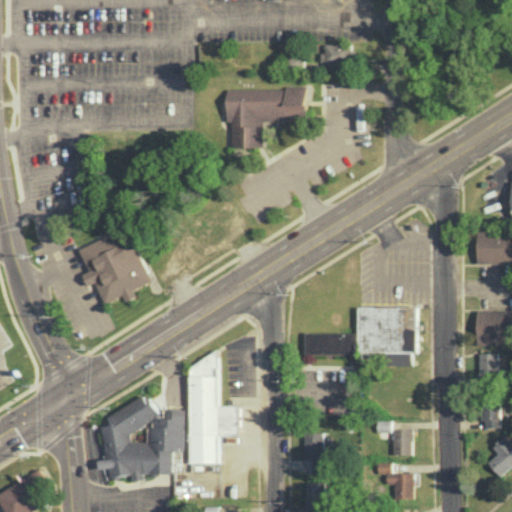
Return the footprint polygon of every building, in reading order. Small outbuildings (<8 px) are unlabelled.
[(322,62),(352,63),(353,44),(327,43),(326,51),(322,51),(322,62)] [(304,68),(303,55),(287,55),(287,68),(304,68)] [(263,145),(263,120),(308,120),(308,86),(286,86),(287,89),(229,89),(229,121),(234,121),(234,146),(263,145)] [(81,249),(128,226),(154,280),(135,289),(138,296),(128,300),(125,294),(107,303),(97,282),(90,286),(84,273),(91,270),(81,249)] [(481,263),(511,263),(511,229),(481,229),(481,263)] [(362,352),(393,351),(393,364),(416,364),(415,351),(420,350),(420,305),(361,306),(362,352)] [(480,344),(511,344),(511,309),(481,309),(480,344)] [(483,351),(482,382),(500,383),(501,352),(483,351)] [(221,404),(221,357),(193,357),(194,463),(221,462),(221,434),(243,434),(242,404),(221,404)] [(104,425),(113,475),(133,473),(135,480),(146,478),(145,471),(176,472),(176,449),(186,448),(188,408),(167,407),(162,411),(151,395),(146,394),(111,416),(104,425)] [(483,397),(484,419),(487,419),(488,427),(503,426),(502,397),(483,397)] [(176,469),(194,469),(193,407),(188,407),(188,450),(176,450),(176,469)] [(315,472),(333,472),(333,450),(327,450),(327,432),(308,431),(307,457),(315,457),(315,472)] [(416,471),(394,471),(394,463),(379,462),(379,473),(388,473),(388,482),(396,482),(396,497),(415,497),(416,471)] [(0,492),(0,493),(10,511),(31,511),(47,503),(38,489),(50,483),(42,469),(0,492)] [(327,481),(310,481),(310,501),(327,501),(327,481)]
